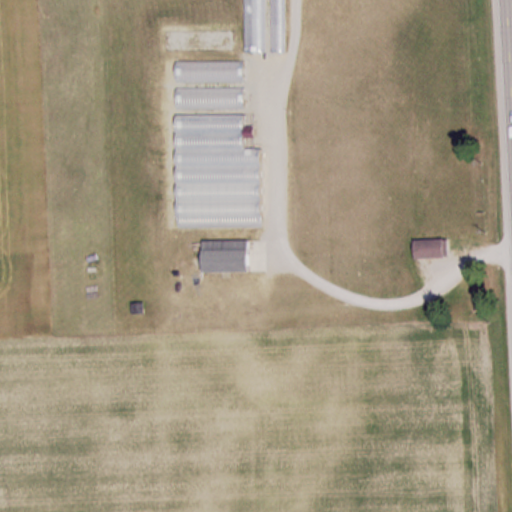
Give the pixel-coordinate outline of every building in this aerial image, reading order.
[(247,0),(247,53),(269,53),(269,0),(247,0)] [(289,52),(288,0),(275,0),(276,52),(289,52)] [(249,82),(249,61),(179,61),(179,82),(249,82)] [(248,89),(180,89),(180,109),(248,109),(248,89)] [(251,116),(181,116),(181,228),(269,228),(269,150),(251,150),(251,116)] [(207,241),(207,273),(256,273),(256,241),(207,241)] [(450,241),(417,241),(417,259),(450,259),(450,241)]
